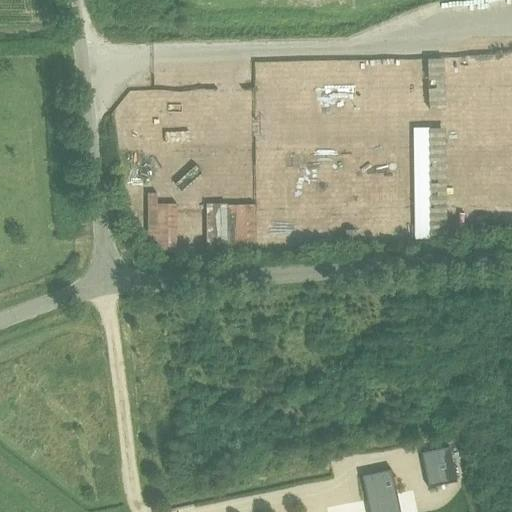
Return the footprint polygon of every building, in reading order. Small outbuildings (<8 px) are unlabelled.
[(511,0),(500,0),(503,19),(511,17),(511,0)] [(435,155),(453,155),(453,138),(435,138),(435,155)] [(271,200),(287,199),(286,177),(270,178),(271,200)] [(194,250),(194,221),(201,221),(202,206),(186,206),(185,232),(177,232),(177,250),(194,250)] [(225,212),(226,244),(234,244),(233,212),(225,212)] [(449,447),(420,453),(427,488),(456,482),(449,447)] [(375,473),(363,475),(365,483),(368,500),(394,495),(394,496),(396,496),(391,469),(374,472),(375,473)]
